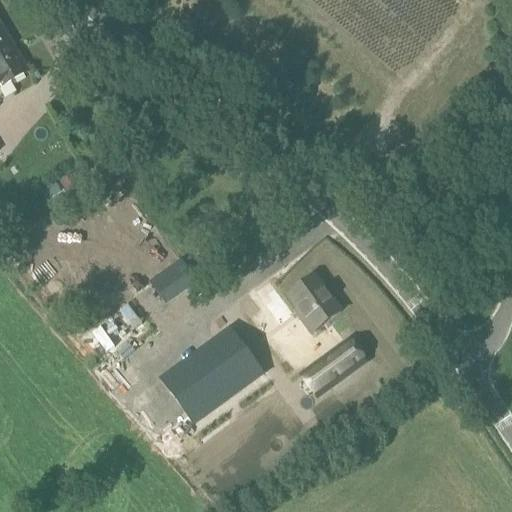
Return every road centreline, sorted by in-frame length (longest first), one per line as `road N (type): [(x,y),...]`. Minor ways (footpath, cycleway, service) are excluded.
road 1 (tertiary): [(488,397),(413,298),(303,181),(87,0)]
road 2 (unclassified): [(488,397),(511,253)]
